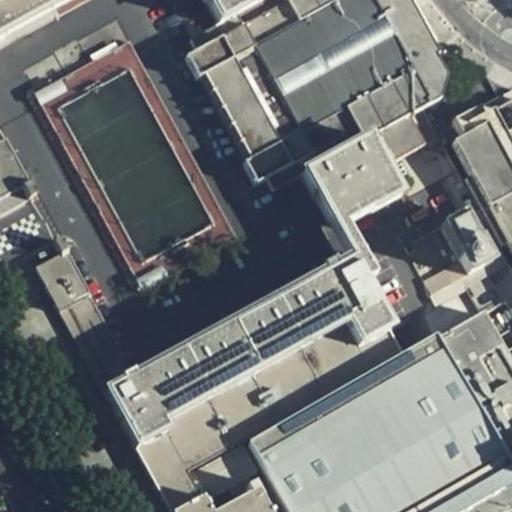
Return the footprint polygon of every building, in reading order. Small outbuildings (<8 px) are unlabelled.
[(0,0),(0,202),(24,189),(30,200),(38,196),(6,138),(0,141),(0,47),(84,0),(203,0),(219,29),(191,44),(198,58),(187,64),(198,85),(204,82),(249,164),(244,168),(256,190),(267,184),(274,196),(302,181),(334,239),(348,265),(132,382),(65,258),(33,275),(117,428),(163,511),(268,511),(267,509),(261,511),(217,511),(194,469),(400,358),(366,297),(375,292),(345,235),(400,203),(384,175),(425,152),(409,123),(439,106),(444,84),(432,61),(437,59),(415,19),(404,0),(0,0)] [(511,93),(450,129),(456,139),(506,110),(511,109),(511,93)] [(511,109),(506,110),(456,139),(460,146),(450,153),(511,260),(511,109)] [(486,268),(458,220),(436,232),(464,280),(486,268)] [(282,511),(467,511),(511,486),(511,371),(481,319),(402,363),(249,452),(282,511)]
